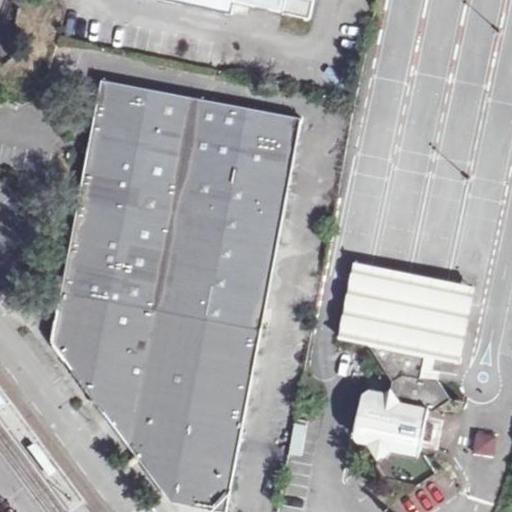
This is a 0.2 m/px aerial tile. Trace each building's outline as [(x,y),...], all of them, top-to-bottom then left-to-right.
[(171,0),(233,13),(235,3),(312,19),(315,0),(171,0)] [(4,31),(0,40),(0,52),(2,55),(9,57),(17,53),(20,47),(20,37),(10,31),(4,31)] [(93,129),(52,340),(172,502),(227,511),(303,118),(102,80),(93,129)] [(460,362),(477,286),(356,264),(343,339),(371,344),(394,378),(392,392),(383,394),(369,392),(362,396),(354,433),(361,440),(368,442),(379,456),(377,465),(385,477),(420,484),(438,472),(425,453),(421,452),(430,409),(436,410),(453,398),(442,381),(422,377),(426,355),(460,362)] [(476,430),(471,452),(493,457),(498,435),(476,430)] [(35,443),(27,449),(49,478),(57,472),(35,443)]
